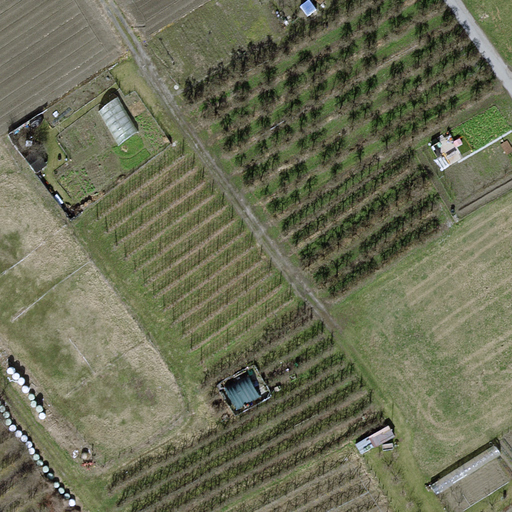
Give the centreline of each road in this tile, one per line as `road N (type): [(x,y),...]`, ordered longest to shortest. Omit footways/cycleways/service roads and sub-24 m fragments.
road 1 (track): [(110,0),(369,382)]
road 2 (track): [(0,379),(100,511)]
